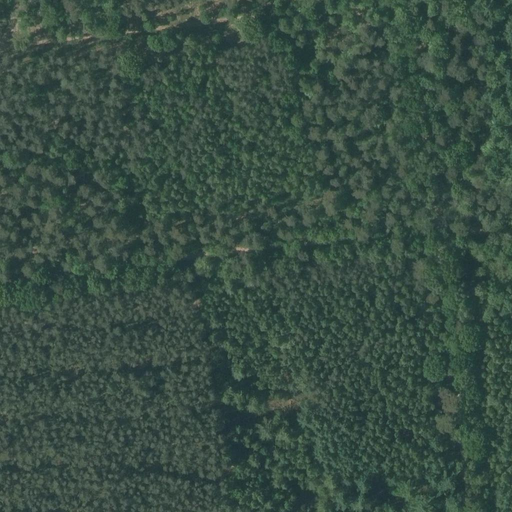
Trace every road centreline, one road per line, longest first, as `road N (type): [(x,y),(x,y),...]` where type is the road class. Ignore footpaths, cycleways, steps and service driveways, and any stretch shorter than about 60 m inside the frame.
road 1 (track): [(0,281),(433,228)]
road 2 (track): [(0,46),(401,0)]
road 3 (track): [(469,511),(433,228)]
road 4 (track): [(433,228),(406,0)]
